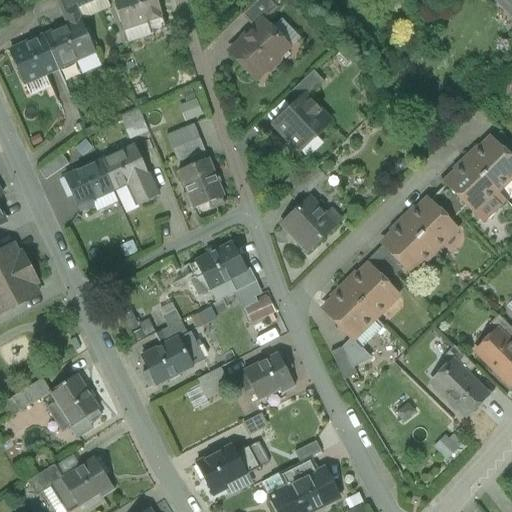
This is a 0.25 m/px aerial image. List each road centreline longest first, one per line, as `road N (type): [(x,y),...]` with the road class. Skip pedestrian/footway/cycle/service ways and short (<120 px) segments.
road 1 (residential): [(79,297),(189,511)]
road 2 (residential): [(284,310),(447,152)]
road 3 (residential): [(284,310),(385,511)]
road 4 (residential): [(250,211),(180,0)]
road 5 (residential): [(79,297),(250,211)]
road 6 (residential): [(0,123),(79,297)]
